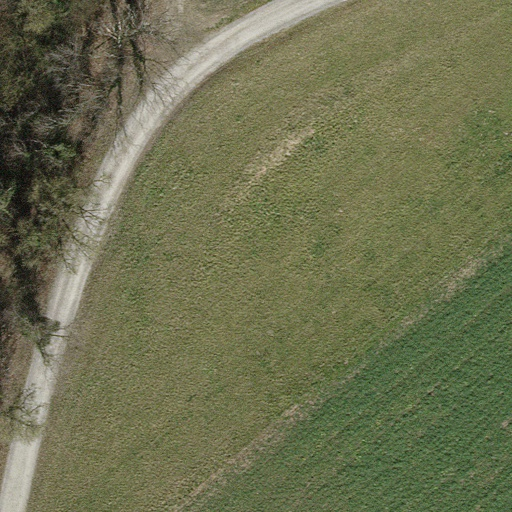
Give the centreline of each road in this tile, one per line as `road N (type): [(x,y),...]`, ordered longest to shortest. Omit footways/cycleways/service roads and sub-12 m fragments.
road 1 (track): [(177,89),(157,101),(44,351),(13,511)]
road 2 (track): [(367,0),(177,89)]
